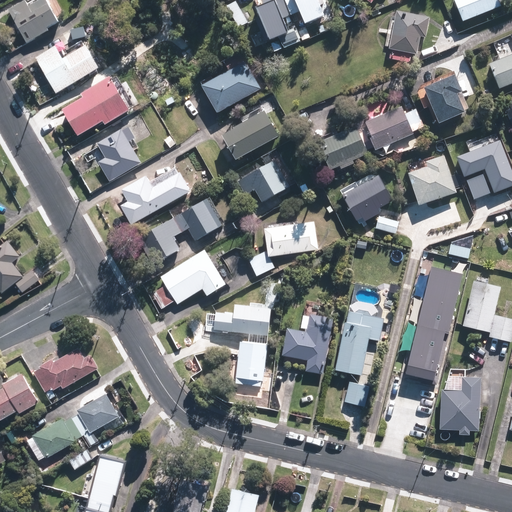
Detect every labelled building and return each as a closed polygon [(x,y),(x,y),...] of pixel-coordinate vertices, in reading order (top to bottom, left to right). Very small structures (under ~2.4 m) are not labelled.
[(7,10),(26,43),(47,31),(46,28),(59,21),(47,0),(33,0),(26,4),(24,1),(7,10)] [(316,0),(282,0),(255,12),(268,43),(288,35),(283,24),(300,17),(304,28),(324,20),(316,0)] [(453,0),(462,22),(501,6),(498,0),(453,0)] [(429,17),(396,11),(388,49),(391,50),(389,58),(415,63),(420,36),(425,37),(429,17)] [(83,25),(69,33),(75,44),(90,36),(83,25)] [(54,46),(34,58),(55,93),(98,68),(84,44),(61,58),(54,46)] [(511,54),(489,64),(498,88),(511,82),(511,54)] [(216,112),(260,88),(245,61),(201,85),(216,112)] [(473,82),(468,72),(458,76),(463,87),(473,82)] [(77,136),(102,121),(104,124),(128,109),(126,107),(133,103),(118,76),(111,81),(107,75),(79,92),(82,97),(61,109),(77,136)] [(453,75),(422,88),(437,123),(464,112),(456,94),(461,92),(453,75)] [(403,105),(364,120),(375,149),(414,135),(403,105)] [(263,110),(220,136),(234,160),(278,135),(263,110)] [(98,162),(109,181),(140,163),(128,142),(135,138),(127,125),(96,144),(105,158),(98,162)] [(355,126),(318,142),(330,169),(367,153),(355,126)] [(499,184),(476,153),(445,177),(468,207),(499,184)] [(289,187),(274,160),(237,181),(245,194),(254,190),(261,203),(289,187)] [(131,225),(189,191),(175,166),(149,181),(145,175),(120,189),(127,201),(120,205),(131,225)] [(378,174),(341,195),(356,221),(362,217),(364,221),(380,213),(378,209),(393,200),(378,174)] [(511,192),(511,191),(491,205),(501,218),(511,210),(511,192)] [(225,224),(209,197),(137,238),(153,265),(179,251),(171,237),(187,228),(195,242),(225,224)] [(399,223),(379,216),(375,228),(395,235),(399,223)] [(275,267),(270,256),(318,250),(314,222),(263,228),(266,252),(249,260),(257,276),(275,267)] [(381,242),(371,240),(369,246),(379,249),(381,242)] [(10,242),(0,249),(0,281),(9,293),(28,278),(18,265),(24,260),(10,242)] [(225,284),(204,250),(160,277),(165,285),(152,293),(161,309),(175,301),(177,304),(202,289),(206,296),(225,284)] [(463,272),(432,265),(409,372),(435,377),(446,330),(450,331),(463,272)] [(500,286),(472,280),(462,326),(489,332),(500,286)] [(267,335),(270,308),(233,304),(232,312),(215,310),(213,329),(267,335)] [(361,375),(369,338),(379,340),(384,317),(348,310),(346,322),(344,322),(334,370),(361,375)] [(322,374),(332,319),(309,314),(306,331),(286,328),(281,355),(307,360),(305,370),(322,374)] [(511,318),(494,314),(489,337),(511,342),(511,337),(511,318)] [(266,345),(239,342),(234,378),(261,381),(266,345)] [(51,355),(38,363),(40,365),(33,369),(45,390),(52,386),(53,388),(61,383),(62,386),(97,365),(89,352),(84,355),(77,344),(53,359),(51,355)] [(20,369),(1,380),(2,382),(0,383),(0,414),(16,405),(18,409),(38,398),(20,369)] [(478,430),(480,378),(460,377),(460,390),(440,389),(439,429),(459,430),(458,434),(469,434),(469,430),(478,430)] [(370,387),(350,382),(345,401),(365,406),(370,387)] [(106,390),(76,406),(89,431),(119,414),(106,390)] [(74,437),(61,415),(31,432),(44,454),(74,437)] [(21,424),(5,433),(12,445),(27,436),(21,424)] [(92,458),(86,449),(68,461),(74,470),(92,458)] [(83,511),(112,511),(127,462),(100,454),(83,511)] [(182,474),(171,511),(198,511),(207,481),(182,474)] [(250,511),(258,490),(230,484),(223,511),(250,511)]
